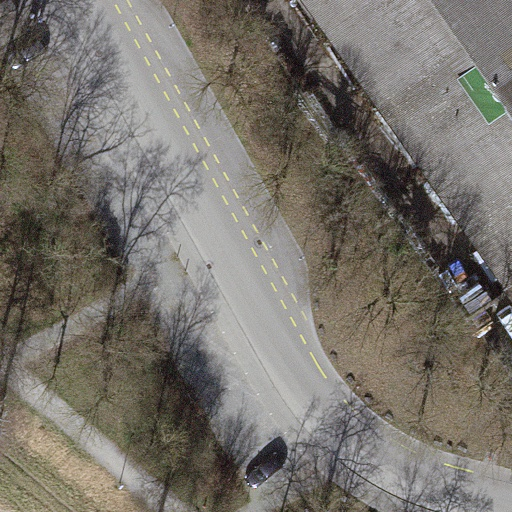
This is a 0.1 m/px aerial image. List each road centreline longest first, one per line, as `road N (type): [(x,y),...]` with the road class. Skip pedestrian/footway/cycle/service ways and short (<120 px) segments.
road 1 (residential): [(85,0),(290,367),(339,430),(423,480),(511,505)]
road 2 (track): [(0,365),(175,511)]
